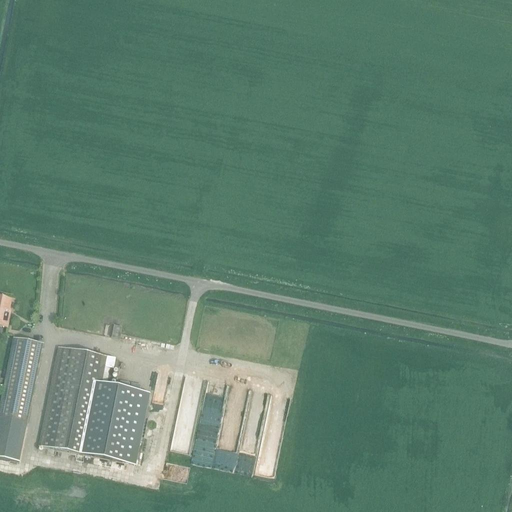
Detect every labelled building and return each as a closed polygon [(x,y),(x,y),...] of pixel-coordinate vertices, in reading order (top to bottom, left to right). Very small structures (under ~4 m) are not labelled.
[(0,327),(8,329),(9,321),(7,321),(11,301),(0,299),(0,327)] [(121,338),(126,322),(116,319),(111,335),(121,338)] [(0,406),(0,460),(19,464),(43,346),(13,340),(0,406)] [(39,447),(134,466),(148,395),(110,388),(115,361),(58,349),(39,447)] [(270,369),(270,361),(244,360),(243,368),(270,369)] [(195,451),(196,436),(176,434),(175,450),(195,451)]
